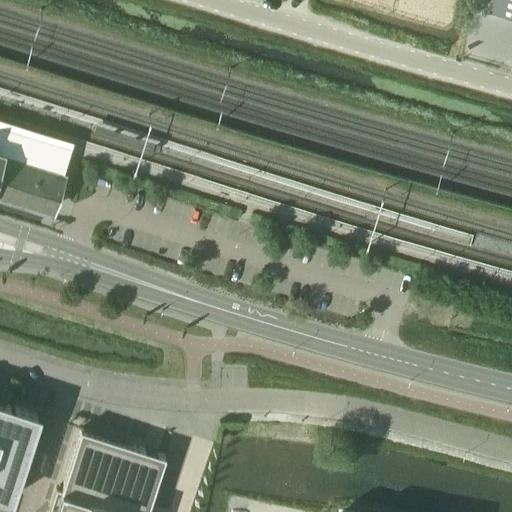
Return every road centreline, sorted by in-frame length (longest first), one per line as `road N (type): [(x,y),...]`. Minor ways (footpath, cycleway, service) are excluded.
road 1 (secondary): [(511,392),(375,360),(66,259)]
road 2 (unclassified): [(511,452),(301,404),(163,401),(70,382)]
road 3 (tertiary): [(511,85),(211,0)]
road 4 (unclassified): [(70,382),(33,511)]
